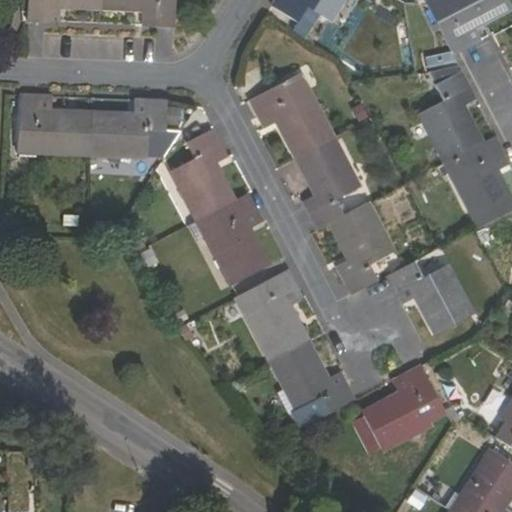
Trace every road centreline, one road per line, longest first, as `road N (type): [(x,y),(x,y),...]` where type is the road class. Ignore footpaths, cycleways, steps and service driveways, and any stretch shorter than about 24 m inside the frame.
road 1 (residential): [(376,336),(331,303),(205,75)]
road 2 (residential): [(0,355),(179,467)]
road 3 (residential): [(205,75),(0,66)]
